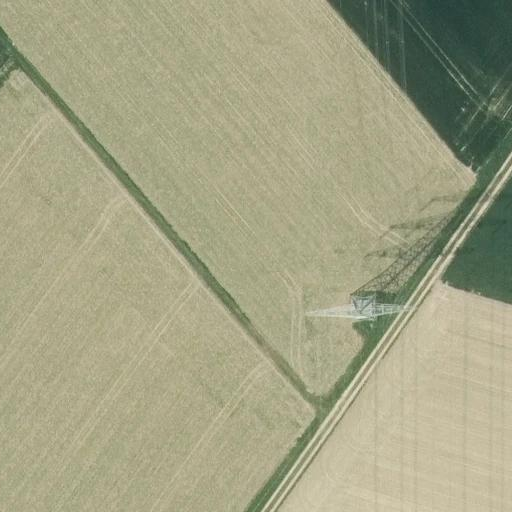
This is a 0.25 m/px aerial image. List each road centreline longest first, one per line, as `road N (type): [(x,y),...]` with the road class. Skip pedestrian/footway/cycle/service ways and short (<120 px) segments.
road 1 (track): [(328,425),(0,38)]
road 2 (track): [(511,168),(268,511)]
